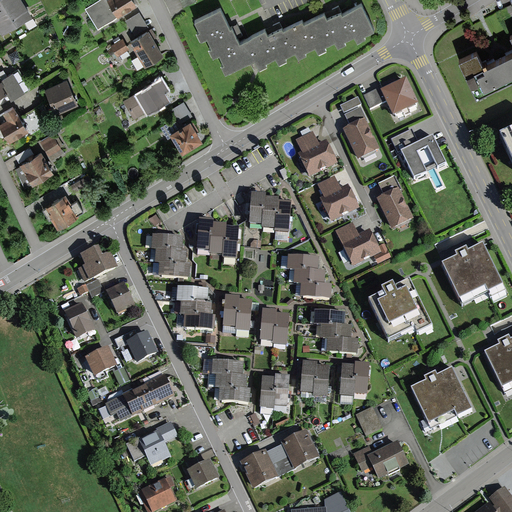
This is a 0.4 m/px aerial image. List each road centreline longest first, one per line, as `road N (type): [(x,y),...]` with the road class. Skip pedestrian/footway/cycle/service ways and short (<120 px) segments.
road 1 (residential): [(249,511),(110,220)]
road 2 (residential): [(408,37),(511,249)]
road 3 (residential): [(408,37),(226,148)]
road 4 (residential): [(226,148),(154,0)]
road 5 (residential): [(226,148),(110,220)]
